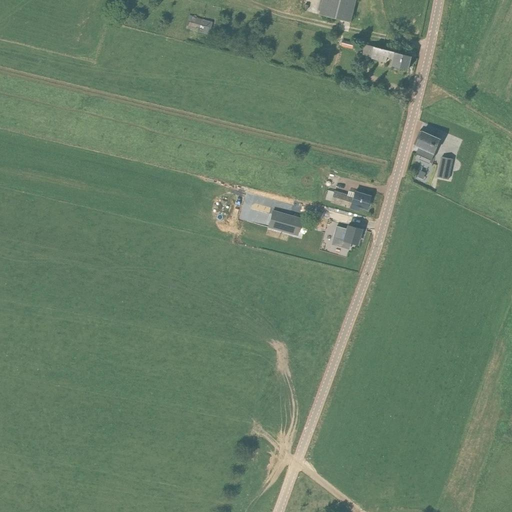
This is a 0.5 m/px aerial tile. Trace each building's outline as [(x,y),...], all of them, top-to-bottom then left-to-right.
[(351,23),(356,0),(323,0),(319,15),(351,23)] [(185,29),(209,35),(213,22),(189,15),(185,29)] [(395,58),(393,66),(408,70),(412,56),(367,45),(364,55),(387,61),(388,56),(395,58)] [(434,153),(440,140),(419,131),(414,144),(434,153)] [(422,163),(416,180),(427,184),(437,160),(419,152),(416,160),(422,163)] [(448,179),(453,159),(441,157),(437,177),(448,179)] [(327,187),(337,190),(341,176),(331,173),(327,187)] [(370,197),(354,192),(353,198),(347,196),(334,192),(330,202),(344,206),(344,207),(345,207),(346,206),(350,207),(350,208),(358,210),(359,207),(366,209),(370,197)] [(254,205),(250,221),(266,225),(270,209),(254,205)] [(268,227),(297,235),(302,219),(272,211),(268,227)] [(320,224),(317,233),(315,240),(331,244),(343,248),(344,245),(349,246),(350,243),(356,244),(358,236),(359,236),(361,231),(360,231),(360,229),(348,226),(343,241),(333,238),(338,221),(329,219),(327,225),(320,224)]
